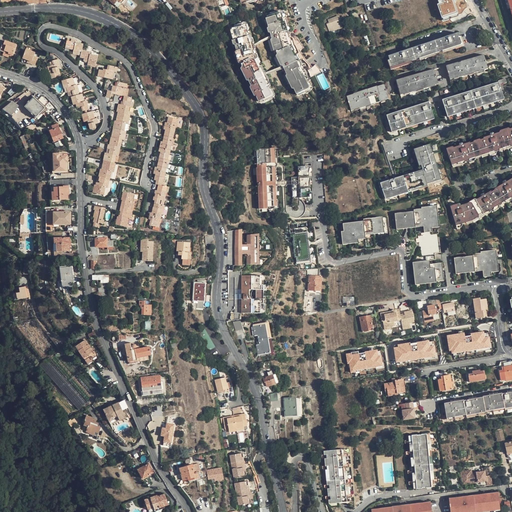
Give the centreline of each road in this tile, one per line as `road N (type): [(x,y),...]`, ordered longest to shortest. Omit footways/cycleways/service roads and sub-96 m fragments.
road 1 (secondary): [(0,11),(59,7),(106,19),(149,48),(195,105),(204,131),(203,191),(220,245),(217,316),(257,393),(283,511)]
road 2 (residential): [(77,143),(96,137),(105,110),(38,31),(71,31),(125,61),(153,126),(145,208)]
road 3 (residential): [(189,511),(152,455),(92,309),(77,143)]
road 4 (residential): [(498,286),(414,296),(400,250),(335,262),(323,224)]
